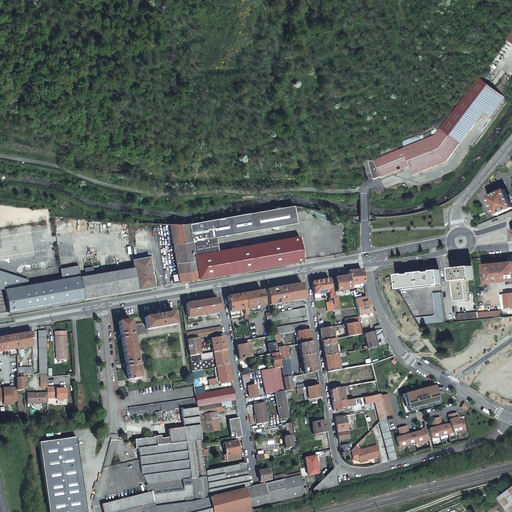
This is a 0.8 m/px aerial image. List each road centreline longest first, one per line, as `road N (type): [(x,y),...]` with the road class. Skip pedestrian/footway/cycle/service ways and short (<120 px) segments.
road 1 (residential): [(390,465),(365,471),(336,460),(304,273)]
road 2 (tertiary): [(367,265),(373,298),(409,360),(510,418)]
road 3 (residential): [(255,480),(220,288)]
road 4 (residential): [(390,465),(490,438),(510,418)]
